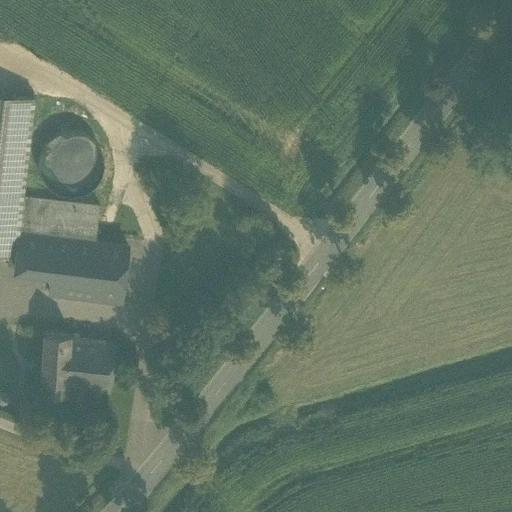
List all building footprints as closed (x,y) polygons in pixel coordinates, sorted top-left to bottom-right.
[(34,96),(0,91),(0,253),(13,255),(16,232),(19,232),(19,228),(23,195),(34,96)] [(40,174),(86,182),(94,136),(48,128),(40,174)] [(99,204),(23,195),(19,228),(52,232),(95,237),(99,204)] [(52,232),(19,228),(19,232),(16,232),(13,255),(11,269),(48,273),(52,232)] [(95,237),(52,232),(48,273),(100,279),(124,282),(128,241),(95,237)] [(48,273),(45,294),(98,300),(100,279),(48,273)] [(124,282),(100,279),(98,300),(121,303),(124,282)] [(70,333),(43,331),(40,391),(66,393),(67,385),(69,337),(70,333)] [(114,342),(69,337),(67,385),(109,391),(114,342)]
